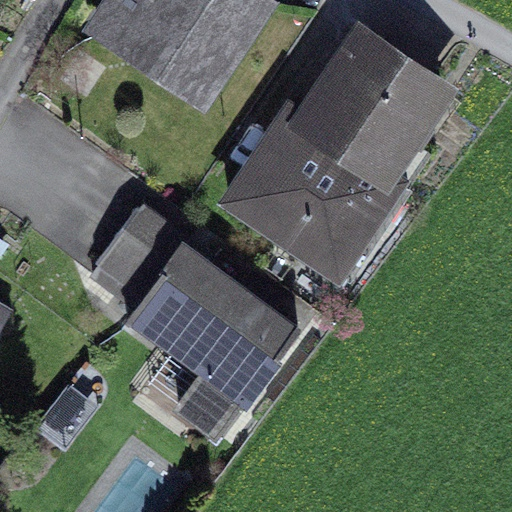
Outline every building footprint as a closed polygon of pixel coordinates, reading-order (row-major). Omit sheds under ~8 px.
[(114,0),(99,23),(206,95),(267,4),(260,0),(114,0)] [(307,119),(386,172),(442,91),(363,37),(307,119)] [(386,172),(307,119),(292,109),(229,201),(337,275),(400,182),(386,172)] [(297,326),(138,209),(98,264),(134,290),(126,301),(213,364),(182,407),(218,433),(297,326)] [(0,331),(13,310),(0,302),(0,331)]
